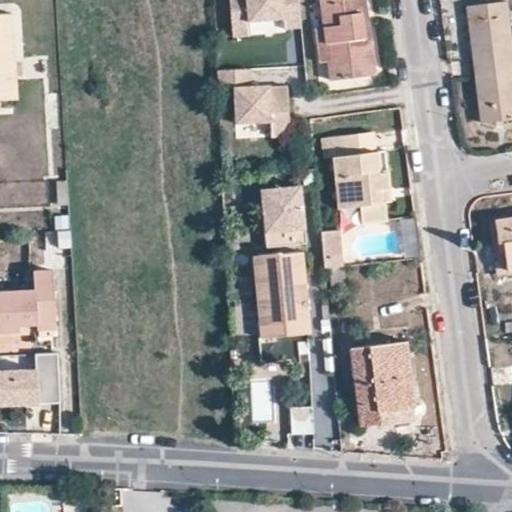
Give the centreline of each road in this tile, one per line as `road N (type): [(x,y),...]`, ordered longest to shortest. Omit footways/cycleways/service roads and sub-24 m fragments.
road 1 (residential): [(0,459),(480,485)]
road 2 (residential): [(480,485),(440,181)]
road 3 (residential): [(440,181),(413,0)]
